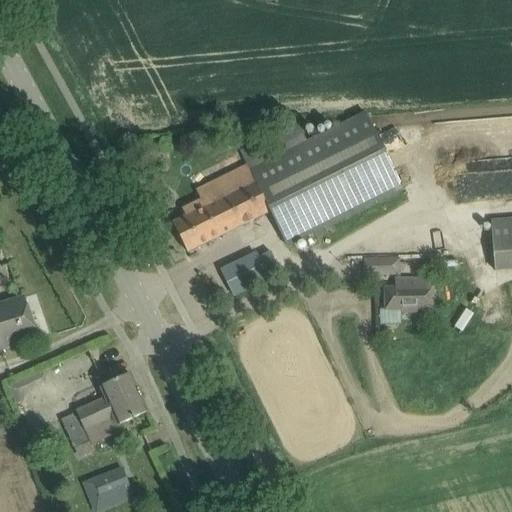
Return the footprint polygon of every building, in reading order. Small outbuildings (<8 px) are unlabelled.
[(201,201),(191,206),(195,214),(174,225),(188,253),(270,213),(287,247),(305,238),(403,189),(367,115),(308,144),(298,125),(190,178),(201,201)] [(171,153),(173,145),(171,140),(162,140),(157,145),(157,149),(161,154),(167,154),(171,153)] [(511,219),(491,222),(495,272),(511,270),(511,219)] [(222,273),(234,297),(281,273),(271,254),(240,269),(238,265),(222,273)] [(384,260),(384,277),(400,276),(400,259),(384,260)] [(398,289),(385,289),(385,311),(401,311),(401,314),(418,311),(435,310),(434,286),(429,286),(429,280),(398,280),(398,289)] [(0,350),(38,339),(24,298),(0,305),(0,350)] [(106,399),(61,421),(75,450),(91,443),(86,433),(115,420),(120,425),(148,413),(131,376),(101,389),(106,399)] [(123,468),(84,484),(95,511),(103,511),(135,500),(123,468)]
